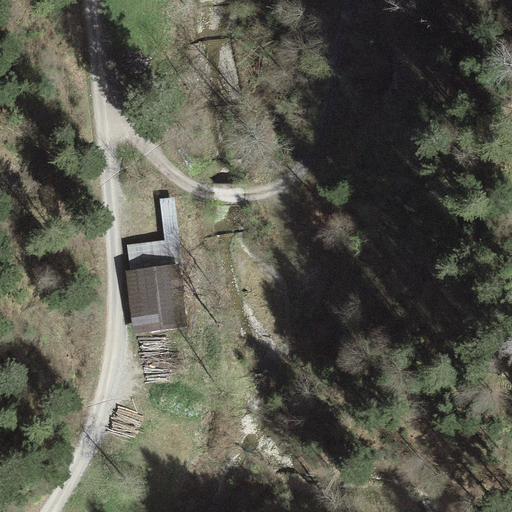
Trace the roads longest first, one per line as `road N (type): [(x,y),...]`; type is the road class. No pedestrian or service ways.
road 1 (track): [(91,0),(116,291),(109,374),(75,472),(44,511)]
road 2 (track): [(98,83),(135,142),(186,187),(253,191),(291,173),(317,138),(351,0)]
